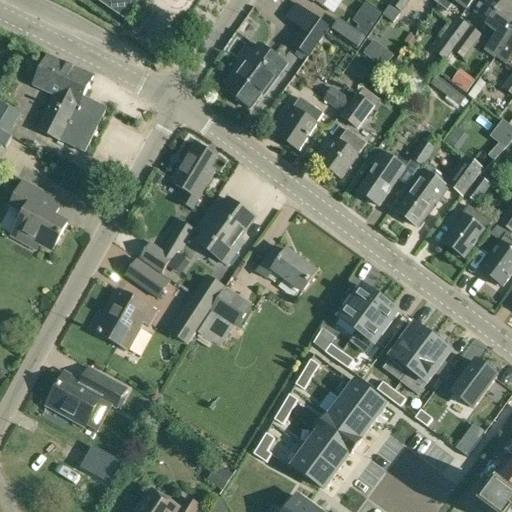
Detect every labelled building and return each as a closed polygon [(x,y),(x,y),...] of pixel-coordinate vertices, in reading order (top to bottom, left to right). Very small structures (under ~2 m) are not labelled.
[(96,0),(126,20),(139,0),(96,0)] [(394,0),(391,4),(402,12),(410,0),(394,0)] [(475,0),(442,0),(438,6),(449,14),(457,3),(467,11),(475,0)] [(496,58),(508,42),(511,36),(511,6),(506,2),(487,27),(498,35),(486,51),(496,58)] [(358,24),(369,32),(381,14),(365,3),(353,21),(358,24)] [(289,47),(310,61),(332,30),(296,5),(285,22),(300,32),(289,47)] [(442,42),(434,52),(446,61),(454,51),(464,58),(480,36),(459,20),(442,42)] [(511,36),(508,42),(496,58),(506,66),(511,57),(511,36)] [(263,94),(286,64),(260,45),(254,53),(253,52),(236,74),(237,75),(226,90),(250,108),(261,93),(263,94)] [(83,98),(93,77),(50,56),(35,87),(56,97),(39,131),(86,154),(108,110),(83,98)] [(432,83),(408,66),(396,83),(419,100),(432,83)] [(466,99),(437,76),(431,85),(460,107),(466,99)] [(332,89),(324,101),(342,113),(350,101),(332,89)] [(394,105),(407,114),(417,101),(404,91),(394,105)] [(357,96),(339,121),(358,135),(376,110),(357,96)] [(278,138),(298,152),(317,125),(316,125),(323,115),(300,99),(293,109),(284,121),(288,124),(278,138)] [(0,156),(22,116),(0,103),(0,156)] [(364,147),(357,142),(347,134),(340,144),(338,142),(321,165),(341,179),(364,147)] [(422,140),(410,159),(424,168),(436,149),(422,140)] [(191,212),(199,200),(215,172),(210,169),(216,158),(195,145),(172,183),(187,192),(179,205),(191,212)] [(371,165),(376,168),(359,192),(379,207),(397,181),(405,170),(381,153),(371,165)] [(468,196),(480,180),(485,173),(465,158),(448,182),(430,169),(426,173),(449,190),(465,201),(468,196)] [(415,187),(397,213),(418,227),(436,202),(438,204),(449,190),(426,173),(422,180),(416,188),(415,187)] [(480,180),(468,196),(481,205),(492,188),(480,180)] [(24,215),(15,231),(12,237),(36,250),(39,245),(52,252),(68,224),(46,212),(53,199),(23,183),(10,208),(24,215)] [(228,200),(196,243),(227,266),(238,252),(234,249),(255,220),(228,200)] [(456,226),(444,243),(456,252),(456,256),(460,259),(465,259),(485,232),(491,224),(478,214),(468,207),(462,215),(461,214),(453,224),(456,226)] [(511,207),(500,223),(511,231),(511,207)] [(151,244),(140,259),(162,274),(178,252),(181,253),(194,231),(180,223),(162,253),(151,244)] [(494,254),(481,271),(494,280),(494,284),(498,287),(503,287),(511,274),(511,239),(506,235),(500,243),(499,242),(491,253),(494,254)] [(275,249),(258,273),(267,280),(273,272),(303,294),(317,274),(288,252),(284,256),(275,249)] [(138,261),(127,277),(158,299),(169,283),(138,261)] [(211,280),(173,340),(185,348),(223,288),(211,280)] [(359,331),(382,300),(364,287),(341,318),(359,331)] [(225,290),(198,333),(221,348),(235,327),(237,329),(251,307),(225,290)] [(98,314),(89,330),(125,350),(141,321),(149,326),(156,311),(120,291),(106,318),(98,314)] [(382,300),(359,331),(377,345),(400,314),(382,300)] [(412,370),(435,339),(417,326),(394,357),(412,370)] [(435,339),(412,370),(430,384),(453,353),(435,339)] [(325,353),(337,361),(343,353),(331,345),(325,353)] [(354,362),(343,353),(337,361),(348,370),(354,362)] [(311,361),(304,373),(312,378),(319,366),(311,361)] [(499,378),(478,362),(455,393),(476,409),(499,378)] [(63,376),(58,385),(47,405),(61,413),(60,415),(84,429),(100,401),(115,409),(125,392),(91,373),(83,387),(63,376)] [(312,378),(304,373),(296,386),(300,388),(304,391),(312,378)] [(345,401),(376,424),(389,406),(357,383),(345,401)] [(378,391),(389,400),(395,392),(383,384),(378,391)] [(395,392),(389,400),(401,409),(407,401),(395,392)] [(282,408),(290,413),(298,401),(290,396),(282,408)] [(332,416),(365,441),(365,440),(364,439),(376,424),(345,401),(333,416),(332,416)] [(290,413),(282,408),(275,421),(283,426),(290,413)] [(433,420),(421,412),(415,420),(427,428),(433,420)] [(353,457),(365,441),(332,416),(320,433),(353,457)] [(308,450),(340,473),(351,457),(352,458),(353,457),(320,433),(319,434),(320,434),(308,450)] [(267,435),(259,447),(267,452),(275,440),(267,435)] [(462,443),(456,450),(468,459),(473,451),(462,443)] [(272,454),(267,452),(259,447),(254,455),(266,463),(272,454)] [(340,473),(308,450),(296,467),(327,490),(340,473)] [(205,482),(220,492),(231,476),(216,466),(205,482)] [(511,511),(511,467),(481,510),(482,511),(511,511)] [(152,490),(138,511),(196,511),(200,507),(188,499),(182,509),(152,490)] [(317,511),(319,510),(301,497),(289,511),(317,511)] [(225,511),(220,501),(213,511),(225,511)]
